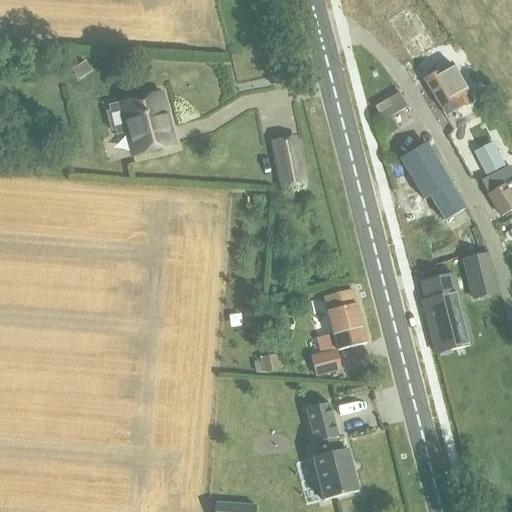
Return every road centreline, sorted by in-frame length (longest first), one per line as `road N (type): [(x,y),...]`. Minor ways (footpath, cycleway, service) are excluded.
road 1 (secondary): [(441,511),(317,31)]
road 2 (unclassified): [(317,31),(368,43),(394,71),(478,212),(511,301)]
